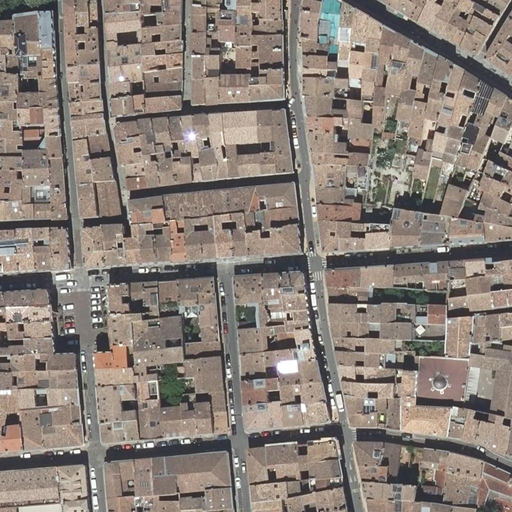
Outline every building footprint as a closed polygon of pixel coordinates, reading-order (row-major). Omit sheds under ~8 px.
[(77,0),(69,2),(71,67),(82,66),(79,0),(77,0)] [(79,0),(82,66),(103,65),(101,30),(92,31),(91,0),(79,0)] [(91,0),(92,31),(101,30),(99,0),(91,0)] [(106,0),(108,16),(126,13),(125,0),(106,0)] [(125,0),(126,13),(146,11),(145,0),(125,0)] [(166,0),(145,0),(146,11),(146,17),(167,15),(166,0)] [(166,0),(167,15),(146,17),(146,30),(184,26),(184,0),(166,0)] [(208,0),(209,8),(195,7),(195,34),(209,34),(209,43),(222,41),(224,0),(208,0)] [(224,0),(222,41),(222,43),(238,43),(238,0),(224,0)] [(238,0),(238,43),(238,47),(255,48),(255,47),(255,38),(255,23),(255,11),(255,0),(238,0)] [(255,0),(255,11),(255,23),(264,22),(286,22),(285,0),(255,0)] [(306,0),(305,12),(324,16),(326,0),(306,0)] [(340,59),(342,41),(343,29),(345,2),(340,0),(326,0),(324,16),(321,28),(320,42),(319,58),(330,58),(340,59)] [(408,17),(419,23),(419,25),(420,25),(432,0),(385,0),(384,2),(385,4),(396,10),(408,17)] [(431,31),(447,1),(445,0),(432,0),(420,25),(431,31)] [(457,6),(460,0),(447,0),(447,1),(431,31),(432,31),(432,30),(437,33),(444,37),(459,8),(459,7),(457,6)] [(477,3),(471,0),(464,0),(460,8),(463,10),(469,13),(473,15),(477,18),(495,27),(501,17),(487,9),(477,3)] [(471,0),(477,3),(487,9),(501,17),(508,5),(498,0),(471,0)] [(339,80),(352,81),(352,74),(353,72),(353,61),(358,10),(345,2),(343,29),(342,41),(340,59),(340,61),(340,65),(339,70),(339,71),(339,76),(339,80)] [(463,10),(460,8),(459,8),(444,37),(454,42),(465,20),(469,13),(463,10)] [(352,86),(351,101),(365,102),(366,86),(366,82),(366,75),(369,47),(373,18),(358,10),(353,61),(353,72),(352,74),(352,81),(352,86)] [(146,45),(146,30),(146,17),(146,11),(126,13),(108,16),(112,67),(145,64),(145,58),(146,45)] [(305,12),(304,39),(320,42),(321,28),(324,16),(305,12)] [(57,13),(42,14),(44,50),(58,50),(57,13)] [(473,15),(469,13),(465,20),(454,42),(463,48),(470,35),(472,29),(477,18),(473,15)] [(17,17),(17,21),(18,21),(20,57),(9,57),(10,74),(21,75),(21,79),(29,79),(46,79),(44,50),(42,14),(17,17)] [(366,86),(365,102),(364,111),(363,125),(374,126),(376,112),(377,103),(380,72),(382,55),(386,26),(373,18),(369,47),(366,75),(366,82),(366,86)] [(470,35),(463,48),(477,55),(479,54),(495,27),(477,18),(472,29),(470,35)] [(511,20),(510,19),(503,31),(511,35),(511,20)] [(3,30),(5,56),(9,57),(20,57),(18,21),(17,21),(2,22),(3,30)] [(264,22),(255,23),(255,38),(286,37),(286,22),(264,22)] [(184,26),(146,30),(146,45),(156,44),(162,44),(161,35),(166,35),(166,43),(185,41),(184,26)] [(376,112),(374,126),(385,127),(386,118),(388,95),(390,88),(394,66),(400,34),(386,26),(382,55),(380,72),(377,103),(376,112)] [(487,61),(493,64),(511,36),(511,35),(503,31),(487,58),(487,61)] [(209,34),(195,34),(195,57),(208,57),(209,43),(209,34)] [(414,42),(400,34),(394,66),(390,88),(388,95),(402,97),(414,42)] [(511,36),(493,64),(506,73),(511,64),(511,36)] [(286,37),(255,38),(255,47),(262,47),(262,54),(286,53),(286,37)] [(306,40),(306,57),(319,58),(320,42),(304,39),(304,40),(306,40)] [(156,44),(146,45),(145,58),(159,57),(158,51),(169,50),(170,56),(185,55),(185,41),(166,43),(162,44),(156,44)] [(221,92),(222,49),(222,43),(222,41),(209,43),(208,57),(208,80),(207,105),(221,104),(221,92)] [(428,49),(414,42),(402,97),(398,121),(412,124),(414,116),(428,49)] [(238,47),(222,49),(221,92),(221,104),(237,103),(253,102),(254,87),(254,71),(255,54),(255,48),(238,47)] [(442,57),(428,49),(414,116),(412,124),(410,137),(419,138),(423,139),(427,121),(432,104),(424,103),(425,101),(426,98),(424,95),(422,94),(424,85),(430,87),(435,88),(442,57)] [(58,50),(44,50),(46,79),(46,82),(59,81),(58,50)] [(286,53),(262,54),(255,54),(254,71),(287,71),(286,53)] [(145,58),(145,64),(146,74),(160,72),(159,64),(170,63),(170,71),(184,69),(185,55),(170,56),(159,57),(145,58)] [(5,56),(0,56),(0,74),(10,74),(9,57),(5,56)] [(195,57),(195,80),(208,80),(208,57),(195,57)] [(306,57),(306,69),(339,70),(340,65),(340,61),(340,59),(330,58),(319,58),(306,57)] [(456,65),(442,57),(435,88),(433,97),(432,104),(427,121),(439,124),(435,141),(429,140),(427,152),(421,150),(419,157),(415,178),(428,181),(433,158),(437,141),(441,122),(445,106),(448,95),(451,84),(456,65)] [(145,64),(112,67),(113,84),(133,83),(146,81),(146,74),(145,64)] [(87,85),(104,84),(103,65),(82,66),(71,67),(72,83),(84,83),(84,86),(87,85)] [(421,212),(426,213),(432,214),(445,161),(451,138),(451,136),(468,72),(456,65),(451,84),(448,95),(445,106),(441,122),(437,141),(433,158),(428,181),(425,192),(421,212)] [(160,72),(146,74),(146,81),(146,85),(154,84),(155,84),(154,76),(159,75),(159,84),(184,82),(183,81),(184,69),(170,71),(160,72)] [(306,69),(306,78),(331,80),(331,75),(339,76),(339,71),(339,70),(306,69)] [(287,71),(254,71),(254,87),(287,86),(287,71)] [(445,161),(432,214),(443,216),(452,185),(456,169),(458,165),(468,131),(461,129),(456,127),(458,123),(462,124),(463,124),(465,117),(471,119),(473,112),(483,81),(468,72),(451,136),(451,138),(445,161)] [(10,74),(0,74),(0,103),(21,103),(21,87),(21,79),(21,75),(10,74)] [(306,78),(307,97),(334,99),(351,101),(352,86),(352,81),(339,80),(331,80),(306,78)] [(29,79),(21,79),(21,87),(29,87),(29,79)] [(29,87),(21,87),(21,103),(22,110),(61,109),(59,81),(46,82),(46,79),(29,79),(29,87)] [(194,106),(207,105),(208,80),(195,80),(194,106)] [(496,90),(483,81),(473,112),(471,119),(470,123),(468,131),(458,165),(469,168),(496,90)] [(155,84),(154,84),(155,98),(184,96),(184,82),(159,84),(155,84)] [(72,83),(73,103),(85,102),(84,94),(84,86),(84,83),(72,83)] [(133,83),(113,84),(113,100),(135,97),(135,93),(133,93),(133,83)] [(84,94),(85,102),(105,101),(104,84),(87,85),(88,93),(84,94)] [(154,84),(146,85),(146,90),(146,95),(146,99),(155,98),(154,84)] [(287,86),(254,87),(253,102),(286,100),(287,99),(287,86)] [(455,218),(460,219),(467,199),(470,193),(476,181),(478,176),(479,172),(487,151),(493,138),(494,138),(494,137),(501,119),(509,98),(496,90),(469,168),(468,172),(467,173),(462,189),(452,185),(443,216),(449,216),(455,218)] [(135,97),(113,100),(114,118),(147,114),(146,99),(146,95),(143,96),(135,97)] [(155,98),(146,99),(147,114),(183,110),(184,96),(155,98)] [(349,153),(371,155),(373,142),(374,140),(374,126),(363,125),(364,111),(365,102),(351,101),(334,99),(307,97),(309,118),(346,120),(346,127),(350,127),(351,127),(350,137),(350,138),(350,141),(350,145),(349,153)] [(511,99),(509,98),(501,119),(494,137),(494,138),(493,139),(499,141),(495,150),(496,151),(502,153),(507,142),(504,141),(507,134),(510,135),(511,129),(511,128),(510,127),(511,122),(511,99)] [(73,104),(77,142),(90,140),(89,137),(108,134),(105,101),(85,102),(73,103),(73,104)] [(21,103),(0,103),(0,121),(22,122),(22,110),(21,103)] [(63,136),(61,109),(22,110),(22,122),(22,125),(49,124),(50,137),(63,136)] [(218,180),(294,174),(296,172),(288,112),(286,111),(225,115),(228,146),(229,161),(226,162),(220,163),(221,167),(218,180)] [(215,137),(211,115),(194,117),(198,139),(206,138),(215,137)] [(228,146),(225,115),(211,115),(215,137),(217,149),(220,163),(226,162),(223,147),(228,146)] [(194,183),(206,182),(201,153),(198,139),(194,117),(184,118),(186,133),(191,133),(192,143),(187,144),(189,158),(193,158),(194,183)] [(186,133),(184,118),(170,120),(174,144),(181,143),(182,150),(175,151),(175,152),(176,159),(189,158),(187,144),(186,133)] [(351,127),(350,127),(346,127),(346,120),(309,118),(311,134),(337,136),(341,136),(344,136),(346,136),(350,137),(351,127)] [(170,120),(155,121),(160,154),(175,152),(175,151),(174,144),(170,120)] [(22,125),(22,122),(0,121),(0,137),(23,137),(22,125)] [(141,122),(143,136),(145,148),(146,153),(146,156),(153,155),(156,155),(160,154),(155,121),(141,122)] [(116,130),(118,145),(131,143),(130,139),(143,136),(141,122),(121,124),(116,130)] [(49,124),(22,125),(23,137),(24,137),(25,139),(50,138),(50,137),(49,124)] [(511,129),(510,135),(508,139),(507,142),(502,153),(511,158),(511,156),(511,129)] [(93,161),(97,183),(117,182),(113,158),(108,134),(89,137),(90,140),(93,161)] [(311,134),(313,154),(338,155),(349,156),(349,153),(350,145),(341,144),(341,136),(337,136),(311,134)] [(62,137),(63,136),(50,137),(50,138),(25,139),(25,158),(26,164),(26,168),(26,171),(27,188),(53,186),(53,171),(52,171),(51,159),(64,158),(62,137)] [(131,143),(118,145),(123,167),(127,166),(147,162),(146,156),(146,153),(133,155),(132,150),(145,148),(143,136),(130,139),(131,143)] [(23,137),(0,137),(0,157),(25,158),(25,139),(24,137),(23,137)] [(408,139),(397,138),(396,151),(407,152),(408,139)] [(77,142),(80,185),(96,183),(97,183),(93,161),(90,140),(77,142)] [(206,182),(218,180),(221,167),(220,163),(217,149),(201,153),(206,182)] [(494,155),(487,151),(479,172),(487,175),(491,162),(494,156),(494,155)] [(502,153),(496,151),(494,155),(494,156),(496,157),(494,163),(511,172),(511,158),(502,153)] [(164,186),(179,185),(176,159),(175,152),(160,154),(161,162),(164,186)] [(313,154),(315,166),(349,167),(350,167),(370,168),(371,155),(349,153),(349,156),(350,156),(350,161),(338,160),(338,155),(313,154)] [(153,155),(146,156),(147,162),(149,176),(151,188),(164,186),(161,162),(157,162),(154,163),(153,155)] [(25,158),(0,157),(0,169),(26,171),(26,168),(20,168),(20,164),(26,164),(25,158)] [(67,188),(64,158),(51,159),(52,171),(53,171),(53,186),(54,190),(67,188)] [(179,185),(194,183),(193,158),(189,158),(176,159),(179,185)] [(127,166),(128,179),(149,176),(147,162),(127,166)] [(491,162),(487,175),(486,176),(493,179),(496,173),(506,178),(504,184),(508,186),(511,188),(511,172),(494,163),(491,162)] [(357,190),(368,190),(370,168),(350,167),(349,167),(315,166),(318,188),(347,189),(348,189),(357,190)] [(26,171),(0,169),(0,185),(24,188),(27,188),(26,171)] [(456,169),(452,185),(462,189),(467,173),(456,169)] [(511,188),(508,186),(504,184),(493,179),(486,176),(487,175),(479,172),(478,176),(484,178),(482,183),(480,189),(501,199),(511,204),(511,188)] [(151,188),(149,176),(128,179),(129,188),(131,191),(151,188)] [(511,204),(501,199),(480,189),(482,183),(476,181),(470,193),(467,199),(474,202),(475,202),(478,195),(485,198),(482,205),(511,218),(511,204)] [(96,183),(102,217),(122,216),(117,182),(97,183),(96,183)] [(96,183),(80,185),(83,218),(102,217),(96,183)] [(249,234),(301,226),(297,184),(165,196),(167,211),(168,223),(172,222),(188,221),(203,219),(218,217),(234,215),(247,214),(249,234)] [(24,188),(0,185),(0,201),(25,203),(24,188)] [(53,186),(27,188),(24,188),(25,203),(25,205),(54,204),(54,190),(53,186)] [(54,190),(54,204),(55,219),(55,220),(70,219),(67,188),(54,190)] [(318,188),(320,205),(357,207),(357,204),(362,204),(367,205),(368,190),(357,190),(356,201),(347,201),(347,189),(318,188)] [(356,201),(357,190),(348,189),(347,189),(347,201),(356,201)] [(167,211),(165,196),(132,201),(130,203),(131,214),(167,211)] [(467,199),(460,219),(478,223),(486,224),(486,223),(511,227),(511,218),(482,205),(481,204),(479,211),(472,209),(474,202),(467,199)] [(25,203),(0,201),(0,219),(25,220),(25,205),(25,203)] [(25,205),(25,220),(55,219),(54,204),(25,205)] [(357,207),(320,205),(322,222),(360,224),(362,204),(357,204),(357,207)] [(391,249),(422,247),(425,222),(426,217),(426,213),(421,212),(408,211),(395,209),(393,221),(394,227),(391,249)] [(131,214),(133,226),(134,227),(141,226),(156,224),(168,223),(167,211),(131,214)] [(422,247),(445,245),(449,216),(443,216),(432,214),(426,213),(426,217),(425,222),(422,247)] [(236,259),(252,258),(249,234),(247,214),(234,215),(236,259)] [(221,260),(236,259),(234,215),(218,217),(221,260)] [(205,261),(221,260),(218,217),(203,219),(203,225),(211,224),(212,232),(204,232),(205,261)] [(487,243),(486,224),(478,223),(460,219),(455,218),(452,245),(487,243)] [(190,262),(205,261),(204,232),(195,233),(195,226),(203,226),(203,225),(203,219),(188,221),(188,224),(188,231),(190,262)] [(175,263),(190,262),(188,231),(180,232),(179,225),(188,224),(188,221),(172,222),(175,263)] [(159,264),(175,263),(172,222),(168,223),(156,224),(157,230),(157,237),(159,264)] [(325,254),(368,250),(368,240),(364,240),(364,239),(354,238),(354,231),(364,232),(364,231),(366,231),(366,225),(360,224),(322,222),(325,254)] [(511,240),(511,227),(486,223),(486,224),(487,243),(511,240)] [(141,226),(144,265),(159,264),(157,237),(149,237),(148,230),(157,230),(156,224),(141,226)] [(203,226),(204,232),(212,232),(211,224),(203,225),(203,226)] [(368,250),(391,249),(394,227),(366,225),(366,231),(366,232),(369,232),(369,239),(368,239),(368,240),(368,250)] [(104,228),(108,267),(128,266),(127,250),(120,250),(119,242),(127,242),(126,239),(126,233),(125,226),(104,228)] [(127,250),(128,266),(144,265),(141,226),(134,227),(135,232),(135,238),(126,239),(127,242),(127,250)] [(249,234),(252,258),(303,255),(301,226),(249,234)] [(87,268),(108,267),(104,228),(86,228),(84,230),(87,268)] [(39,272),(56,271),(53,229),(36,230),(39,272)] [(53,229),(56,271),(71,270),(73,268),(70,229),(53,229)] [(22,273),(39,272),(36,230),(19,231),(22,273)] [(0,273),(22,273),(19,231),(0,231),(0,273)] [(488,260),(466,261),(468,280),(489,278),(488,265),(488,260)] [(452,263),(451,282),(468,280),(466,261),(452,263)] [(511,262),(488,265),(489,278),(511,274),(511,262)] [(426,291),(440,291),(451,292),(451,282),(452,263),(424,264),(426,290),(426,291)] [(424,264),(395,266),(395,289),(426,290),(424,264)] [(359,287),(358,304),(373,305),(374,288),(383,289),(395,289),(395,266),(363,268),(362,287),(359,287)] [(327,272),(329,286),(349,287),(349,286),(359,287),(362,287),(363,268),(329,270),(327,270),(327,272)] [(264,275),(268,327),(289,324),(289,322),(288,317),(272,318),(272,317),(273,317),(273,316),(272,316),(272,315),(272,314),(271,314),(271,313),(288,312),(286,296),(309,293),(307,273),(264,275)] [(468,280),(470,297),(496,294),(494,285),(507,284),(508,293),(511,292),(511,274),(489,278),(468,280)] [(239,329),(268,327),(264,275),(235,277),(237,305),(260,303),(261,310),(256,312),(257,320),(239,321),(239,329)] [(185,344),(186,361),(222,357),(215,278),(179,280),(183,317),(188,317),(187,305),(197,304),(198,316),(200,316),(203,342),(185,344)] [(165,363),(165,368),(178,367),(186,367),(186,361),(185,344),(183,317),(179,280),(157,282),(160,312),(161,312),(164,338),(137,341),(137,344),(128,345),(128,351),(129,353),(138,352),(139,363),(157,361),(158,364),(165,363)] [(151,306),(152,313),(160,312),(157,282),(143,283),(145,306),(151,306)] [(143,283),(130,284),(131,295),(131,303),(133,314),(146,313),(145,306),(143,283)] [(110,286),(112,316),(114,315),(133,314),(131,303),(124,303),(123,295),(131,295),(130,284),(110,286)] [(329,286),(331,304),(358,304),(359,287),(349,286),(349,287),(329,286)] [(7,292),(9,308),(52,306),(50,290),(7,292)] [(0,308),(8,308),(9,308),(7,292),(0,292),(0,308)] [(448,306),(448,313),(472,312),(511,307),(511,292),(508,293),(496,294),(470,297),(448,300),(448,306)] [(289,322),(289,324),(290,332),(298,332),(314,330),(309,293),(286,296),(288,312),(293,312),(294,321),(289,322)] [(384,324),(400,324),(400,323),(414,324),(448,325),(448,319),(448,313),(448,306),(427,305),(408,305),(407,304),(383,303),(383,305),(373,305),(358,304),(331,304),(333,322),(384,323),(384,324)] [(188,317),(198,316),(197,304),(187,305),(188,317)] [(52,306),(9,308),(8,308),(9,316),(10,323),(18,323),(17,314),(25,314),(26,323),(27,323),(54,322),(52,306)] [(9,316),(8,308),(0,308),(0,323),(2,323),(1,316),(9,316)] [(118,346),(128,345),(137,344),(137,341),(164,338),(161,312),(160,312),(152,313),(146,313),(133,314),(114,315),(112,316),(118,346)] [(511,313),(504,314),(503,328),(511,326),(511,313)] [(17,314),(18,323),(20,323),(26,323),(25,314),(17,314)] [(487,344),(489,344),(493,344),(493,342),(502,341),(503,340),(503,328),(504,314),(488,316),(487,343),(487,344)] [(474,343),(474,344),(487,343),(488,316),(476,317),(474,343)] [(404,384),(403,431),(449,437),(454,408),(455,407),(461,408),(465,409),(465,407),(466,397),(463,397),(464,393),(467,393),(469,380),(465,380),(467,370),(470,371),(471,364),(471,359),(472,354),(472,344),(474,344),(474,343),(476,317),(448,319),(448,325),(448,342),(447,358),(432,357),(417,356),(418,370),(405,370),(404,384)] [(56,339),(54,322),(27,323),(27,332),(20,332),(20,323),(18,323),(10,323),(11,333),(11,339),(22,339),(26,339),(56,339)] [(384,323),(333,322),(334,338),(371,339),(371,336),(383,336),(383,340),(394,340),(397,340),(401,340),(401,339),(412,340),(412,324),(400,323),(400,324),(384,324),(384,323)] [(2,323),(0,323),(0,339),(2,339),(2,330),(7,330),(7,333),(11,333),(10,323),(2,323)] [(289,324),(268,327),(239,329),(242,356),(279,352),(301,349),(298,332),(290,332),(289,324)] [(511,326),(503,328),(503,340),(511,339),(511,326)] [(11,339),(11,333),(7,333),(7,330),(2,330),(2,339),(9,339),(11,339)] [(320,360),(314,330),(298,332),(301,349),(304,361),(320,360)] [(396,354),(397,352),(397,340),(394,340),(383,340),(371,339),(334,338),(337,351),(358,352),(358,345),(368,345),(368,353),(386,354),(386,353),(387,353),(396,354)] [(2,339),(0,339),(0,355),(9,355),(9,349),(3,349),(2,339)] [(57,354),(56,339),(26,339),(27,348),(23,348),(22,339),(11,339),(12,349),(9,349),(9,355),(27,355),(57,354)] [(511,419),(511,347),(503,346),(503,343),(502,343),(502,341),(493,342),(493,344),(489,344),(487,356),(472,354),(471,359),(471,364),(481,365),(502,368),(494,415),(500,416),(506,418),(511,419)] [(282,387),(324,383),(320,360),(304,361),(301,349),(279,352),(282,379),(282,387)] [(97,354),(98,370),(129,368),(129,353),(128,351),(116,351),(116,352),(97,354)] [(337,351),(340,366),(358,366),(358,360),(367,360),(367,367),(386,368),(386,369),(387,353),(386,353),(386,354),(368,353),(358,352),(337,351)] [(242,356),(244,382),(282,379),(279,352),(242,356)] [(44,371),(79,370),(80,369),(79,353),(57,354),(27,355),(27,371),(38,371),(37,360),(44,360),(44,371)] [(0,372),(20,372),(27,371),(27,355),(9,355),(0,355),(0,372)] [(198,377),(223,374),(222,357),(186,361),(186,367),(186,378),(191,377),(198,377)] [(98,370),(100,387),(137,385),(137,382),(159,380),(158,369),(165,368),(165,363),(158,364),(157,361),(139,363),(136,368),(129,368),(98,370)] [(466,397),(468,398),(467,407),(465,407),(465,409),(471,410),(474,411),(481,365),(471,364),(470,371),(469,380),(467,393),(466,397)] [(367,367),(358,366),(340,366),(343,382),(382,384),(396,384),(397,384),(396,369),(386,369),(386,368),(367,367)] [(179,378),(180,378),(186,378),(186,367),(178,367),(179,378)] [(20,372),(21,390),(80,388),(78,371),(79,370),(44,371),(38,371),(27,371),(20,372)] [(0,390),(21,390),(20,372),(0,372),(0,390)] [(210,392),(225,391),(223,374),(198,377),(199,393),(210,392)] [(182,394),(192,394),(191,377),(186,378),(180,378),(182,394)] [(244,382),(246,406),(284,402),(282,387),(282,379),(244,382)] [(140,420),(142,440),(165,438),(162,408),(159,380),(137,382),(137,385),(140,420)] [(382,384),(343,382),(346,396),(364,398),(378,398),(387,398),(395,399),(396,384),(382,384)] [(305,404),(328,401),(324,383),(282,387),(284,402),(284,406),(297,405),(296,395),(304,394),(305,404)] [(387,428),(403,431),(404,384),(400,383),(397,384),(396,384),(395,399),(387,398),(387,428)] [(100,387),(103,423),(140,420),(137,385),(100,387)] [(21,390),(22,410),(42,408),(81,405),(80,388),(21,390)] [(0,453),(25,451),(22,410),(21,390),(0,390),(0,453)] [(211,404),(215,434),(228,432),(225,391),(210,392),(211,404)] [(297,405),(303,404),(305,404),(304,394),(296,395),(297,405)] [(380,428),(387,428),(387,398),(378,398),(364,398),(346,396),(350,414),(372,414),(372,405),(377,405),(377,414),(380,414),(380,428)] [(303,404),(305,425),(331,423),(332,421),(328,401),(305,404),(303,404)] [(249,431),(286,427),(284,406),(284,402),(246,406),(248,429),(249,431)] [(183,407),(186,436),(200,435),(197,405),(197,403),(183,404),(183,407)] [(200,435),(215,434),(211,404),(197,405),(200,435)] [(286,427),(305,425),(303,404),(297,405),(284,406),(286,427)] [(22,410),(25,451),(83,445),(81,405),(42,408),(22,410)] [(162,408),(165,438),(186,436),(183,407),(162,408)] [(465,439),(471,410),(465,409),(461,408),(455,407),(454,408),(449,437),(465,439)] [(480,443),(484,422),(475,420),(477,411),(474,411),(471,410),(465,439),(480,443)] [(475,420),(484,422),(486,413),(477,411),(475,420)] [(492,423),(494,415),(486,413),(484,422),(492,423)] [(354,427),(380,428),(380,414),(377,414),(374,414),(372,414),(350,414),(352,425),(354,427)] [(493,449),(500,416),(494,415),(492,423),(484,422),(480,443),(493,449)] [(493,449),(507,455),(511,428),(511,427),(504,426),(506,418),(500,416),(493,449)] [(140,420),(103,423),(104,441),(107,443),(142,440),(140,420)] [(249,449),(252,486),(289,482),(302,481),(301,464),(340,460),(337,443),(309,444),(310,454),(300,455),(300,445),(249,449)] [(356,444),(361,466),(383,467),(384,443),(358,443),(356,444)] [(384,443),(383,467),(390,468),(389,484),(398,485),(408,486),(408,479),(409,477),(399,477),(402,446),(384,443)] [(442,451),(425,449),(423,467),(438,469),(439,469),(439,465),(448,466),(450,452),(442,451)] [(228,452),(155,459),(158,496),(161,496),(161,497),(179,495),(182,493),(191,492),(208,490),(233,488),(228,452)] [(486,462),(450,452),(448,466),(446,489),(444,506),(453,507),(452,511),(476,511),(478,505),(483,475),(486,462)] [(155,459),(135,461),(138,490),(139,497),(139,498),(158,496),(155,459)] [(344,478),(340,460),(301,464),(302,481),(302,482),(344,478)] [(108,463),(110,499),(131,498),(131,490),(138,490),(135,461),(108,463)] [(511,511),(511,473),(486,462),(483,475),(511,484),(511,511)] [(86,465),(0,472),(0,501),(1,508),(17,507),(17,508),(62,504),(67,504),(90,502),(86,465)] [(439,469),(438,469),(436,488),(443,489),(441,505),(442,505),(444,506),(446,489),(448,466),(439,465),(439,469)] [(383,467),(361,466),(364,482),(389,484),(390,468),(383,467)] [(478,505),(485,507),(491,490),(511,496),(511,484),(483,475),(478,505)] [(302,481),(289,482),(291,499),(346,488),(344,478),(302,482),(302,481)] [(289,482),(252,486),(254,502),(291,499),(289,482)] [(389,484),(364,482),(367,498),(416,502),(417,493),(418,487),(414,486),(408,486),(398,485),(389,484)] [(443,489),(436,488),(422,486),(422,494),(417,493),(416,502),(441,505),(443,489)] [(182,493),(183,501),(184,511),(206,508),(206,511),(235,508),(233,488),(208,490),(208,498),(192,500),(191,492),(182,493)] [(335,511),(350,509),(346,488),(291,499),(293,511),(335,511)] [(131,498),(110,499),(110,511),(138,511),(138,506),(146,506),(146,511),(159,511),(160,511),(161,502),(161,497),(161,496),(158,496),(139,498),(139,497),(131,498)] [(452,511),(453,507),(444,506),(442,505),(441,505),(416,502),(367,498),(370,511),(452,511)] [(291,499),(254,502),(254,511),(285,511),(285,505),(287,505),(288,511),(293,511),(291,499)] [(183,501),(161,502),(160,511),(235,511),(235,508),(206,511),(206,508),(184,511),(183,501)] [(67,504),(67,511),(91,511),(90,502),(67,504)]
